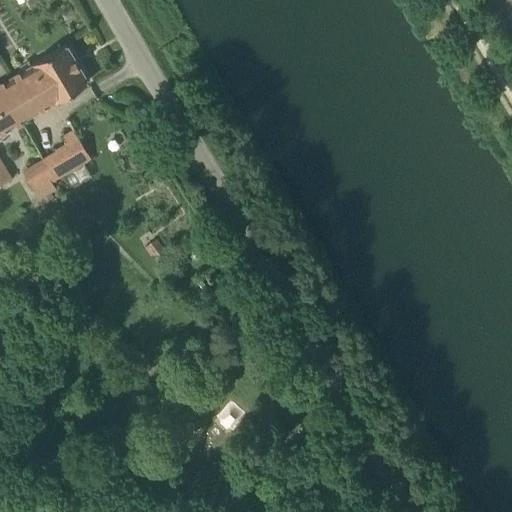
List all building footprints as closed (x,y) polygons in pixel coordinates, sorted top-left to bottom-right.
[(9,76),(31,113),(55,100),(88,81),(66,43),(9,76)] [(0,81),(0,183),(11,177),(0,158),(0,131),(31,113),(9,76),(0,81)] [(55,179),(91,157),(75,130),(63,137),(67,143),(43,158),(55,179)] [(55,179),(43,158),(22,170),(35,191),(55,179)] [(84,162),(65,173),(73,187),(92,175),(84,162)] [(10,317),(0,338),(0,340),(12,347),(23,324),(10,317)] [(152,406),(140,419),(151,429),(163,417),(152,406)]
